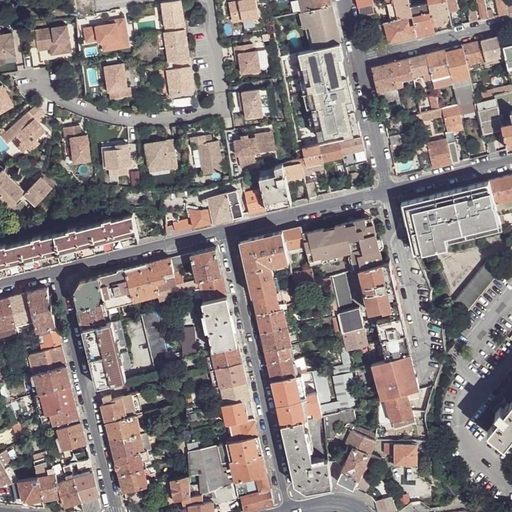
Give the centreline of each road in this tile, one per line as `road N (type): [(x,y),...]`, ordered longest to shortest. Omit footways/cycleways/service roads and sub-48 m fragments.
road 1 (residential): [(289,511),(222,229)]
road 2 (residential): [(57,271),(117,511)]
road 3 (residential): [(426,369),(386,191)]
road 4 (residential): [(222,229),(57,271)]
road 5 (residential): [(386,191),(222,229)]
road 6 (residential): [(356,60),(511,23)]
road 7 (residential): [(386,191),(356,60)]
road 8 (residential): [(511,160),(386,191)]
